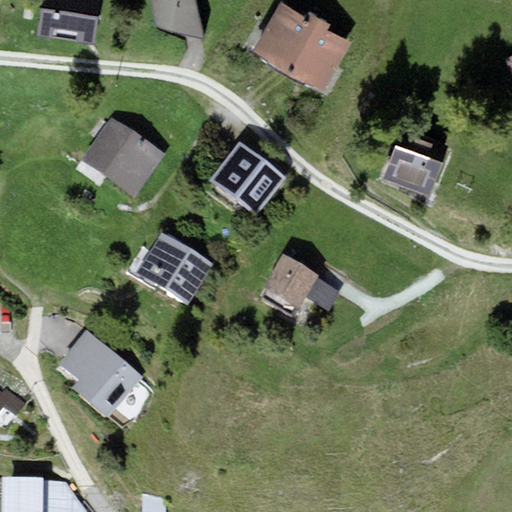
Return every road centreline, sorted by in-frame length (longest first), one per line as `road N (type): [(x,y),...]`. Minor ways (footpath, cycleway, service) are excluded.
road 1 (residential): [(511,265),(454,255),(354,201),(231,100),(184,77),(0,57)]
road 2 (track): [(88,487),(28,366)]
